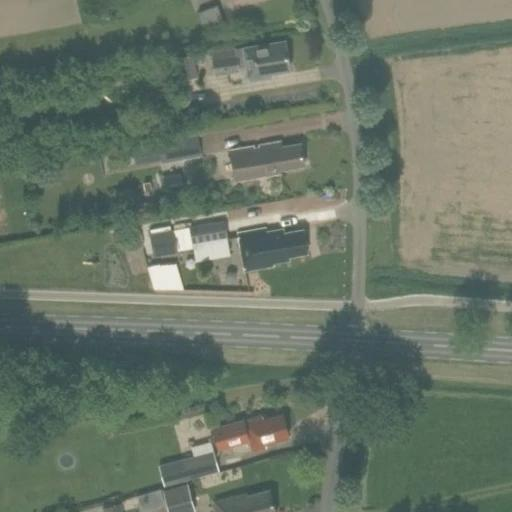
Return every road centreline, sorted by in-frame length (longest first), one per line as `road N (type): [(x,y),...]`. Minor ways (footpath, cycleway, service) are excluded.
road 1 (primary): [(0,328),(357,339)]
road 2 (residential): [(357,339),(355,143),(323,0)]
road 3 (residential): [(328,511),(357,339)]
road 4 (primary): [(357,339),(511,351)]
